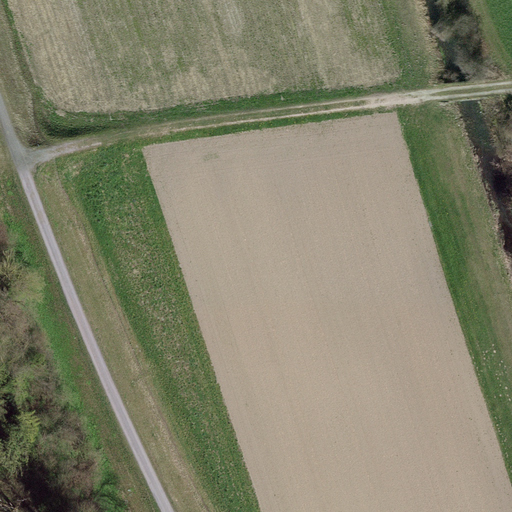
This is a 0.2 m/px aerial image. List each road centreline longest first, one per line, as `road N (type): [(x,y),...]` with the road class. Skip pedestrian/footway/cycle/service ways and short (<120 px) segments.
road 1 (track): [(14,156),(511,89)]
road 2 (track): [(0,114),(166,511)]
